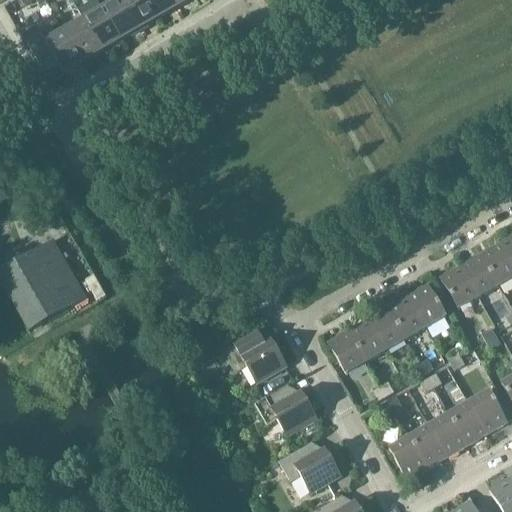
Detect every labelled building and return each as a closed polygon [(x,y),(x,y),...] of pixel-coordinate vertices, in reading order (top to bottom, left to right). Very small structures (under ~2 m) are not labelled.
[(44,0),(19,0),(24,8),(35,1),(38,6),(46,2),(44,0)] [(157,21),(145,0),(120,0),(121,1),(139,32),(157,21)] [(176,10),(170,0),(145,0),(157,21),(176,10)] [(193,0),(170,0),(176,10),(193,0)] [(77,12),(83,23),(101,54),(120,43),(102,12),(96,1),(77,12)] [(102,12),(120,43),(139,32),(121,1),(102,12)] [(65,33),(83,65),(101,54),(83,23),(65,33)] [(83,65),(65,33),(46,44),(40,34),(25,43),(43,74),(57,66),(63,76),(83,65)] [(511,239),(500,247),(511,267),(511,239)] [(0,273),(0,284),(29,335),(87,301),(54,243),(0,273)] [(498,289),(511,281),(511,267),(500,247),(480,258),(498,289)] [(478,301),(498,289),(480,258),(460,269),(478,301)] [(97,267),(88,271),(98,292),(107,287),(97,267)] [(458,312),(478,301),(460,269),(440,281),(458,312)] [(428,288),(407,300),(425,331),(446,320),(428,288)] [(406,343),(425,331),(407,300),(388,312),(406,343)] [(406,343),(388,312),(368,323),(386,354),(406,343)] [(348,334),(366,365),(386,354),(368,323),(348,334)] [(486,345),(496,339),(492,331),(482,337),(486,345)] [(366,365),(348,334),(328,346),(346,377),(366,365)] [(257,336),(224,355),(236,376),(247,370),(257,387),(286,370),(270,342),(263,346),(257,336)] [(496,339),(486,345),(491,353),(501,347),(496,339)] [(450,366),(460,360),(456,352),(446,358),(450,366)] [(460,360),(450,366),(455,374),(465,368),(460,360)] [(420,367),(426,377),(434,373),(428,362),(420,367)] [(426,377),(420,367),(412,372),(418,382),(426,377)] [(428,381),(434,392),(443,387),(437,377),(428,381)] [(434,392),(428,381),(420,386),(426,396),(434,392)] [(511,405),(511,381),(502,387),(511,405)] [(380,390),(386,400),(394,396),(388,385),(380,390)] [(288,389),(255,408),(267,428),(278,422),(288,440),(300,433),(314,425),(317,423),(301,395),(294,399),(288,389)] [(386,400),(380,390),(372,395),(378,405),(386,400)] [(489,394),(469,406),(487,437),(507,426),(489,394)] [(389,404),(394,415),(402,410),(397,400),(389,404)] [(394,415),(389,404),(381,409),(387,419),(394,415)] [(467,449),(487,437),(469,406),(449,418),(467,449)] [(447,460),(467,449),(449,418),(429,429),(447,460)] [(314,425),(300,433),(305,440),(318,432),(314,425)] [(429,429),(409,440),(427,471),(447,460),(429,429)] [(427,471),(409,440),(389,452),(407,483),(427,471)] [(312,446),(279,465),(291,485),(301,479),(311,497),(341,480),(325,452),(318,456),(312,446)] [(489,493),(500,511),(511,511),(511,490),(507,483),(489,493)] [(342,499),(319,511),(359,511),(355,505),(348,509),(342,499)]
